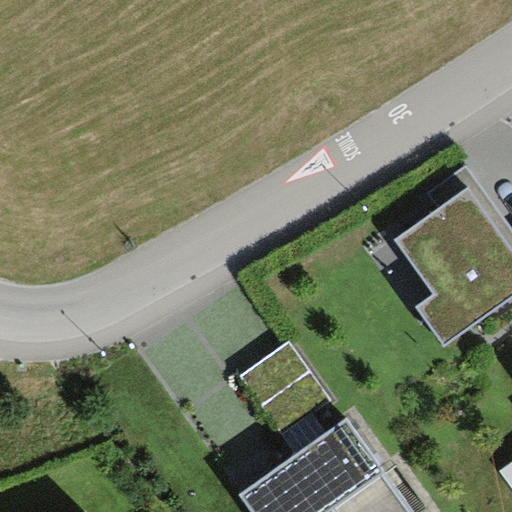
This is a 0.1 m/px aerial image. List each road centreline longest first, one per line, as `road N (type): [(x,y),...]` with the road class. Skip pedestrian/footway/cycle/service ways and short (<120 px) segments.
road 1 (residential): [(0,317),(124,292),(511,43)]
road 2 (secondary): [(0,343),(215,236),(511,59)]
